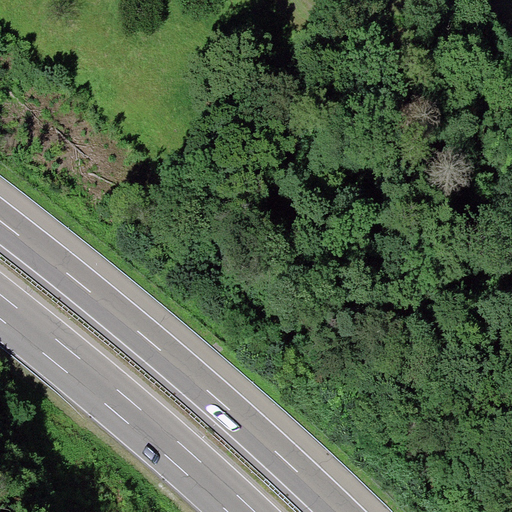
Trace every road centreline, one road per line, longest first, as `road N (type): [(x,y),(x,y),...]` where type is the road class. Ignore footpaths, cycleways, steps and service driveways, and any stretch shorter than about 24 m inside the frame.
road 1 (motorway): [(337,511),(0,223)]
road 2 (motorway): [(0,308),(238,511)]
